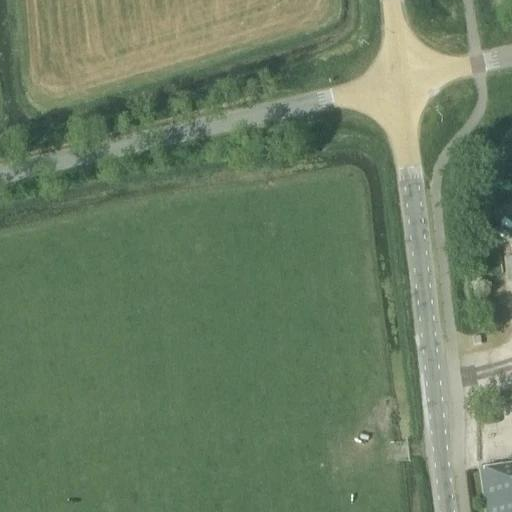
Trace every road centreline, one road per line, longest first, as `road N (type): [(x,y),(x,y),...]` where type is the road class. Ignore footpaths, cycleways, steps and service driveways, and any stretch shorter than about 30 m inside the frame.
road 1 (unclassified): [(446,511),(396,88)]
road 2 (unclassified): [(0,173),(396,88)]
road 3 (unclassified): [(396,88),(511,55)]
